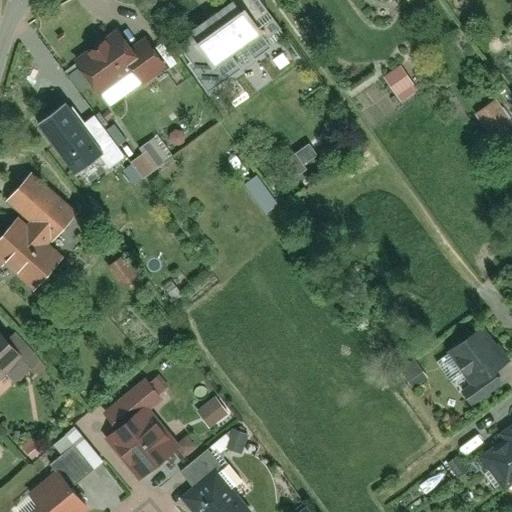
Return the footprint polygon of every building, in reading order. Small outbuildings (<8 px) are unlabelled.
[(237,13),(196,45),(220,73),(261,42),(237,13)] [(120,36),(77,68),(102,102),(146,69),(120,36)] [(398,65),(386,74),(404,98),(416,88),(398,65)] [(495,95),(475,110),(492,131),(511,117),(495,95)] [(69,116),(43,134),(78,181),(103,164),(69,116)] [(80,219),(32,177),(6,205),(22,218),(55,246),(80,219)] [(22,218),(0,242),(0,265),(36,297),(68,261),(22,218)] [(485,335),(444,359),(467,392),(507,369),(485,335)] [(7,350),(0,341),(0,387),(11,378),(18,387),(38,370),(15,343),(7,350)] [(120,430),(107,439),(142,482),(178,452),(145,414),(163,401),(146,381),(105,412),(120,430)] [(504,442),(479,457),(505,492),(511,486),(511,424),(499,433),(504,442)] [(244,511),(213,474),(180,500),(189,511),(244,511)] [(87,511),(60,479),(31,502),(39,511),(87,511)]
